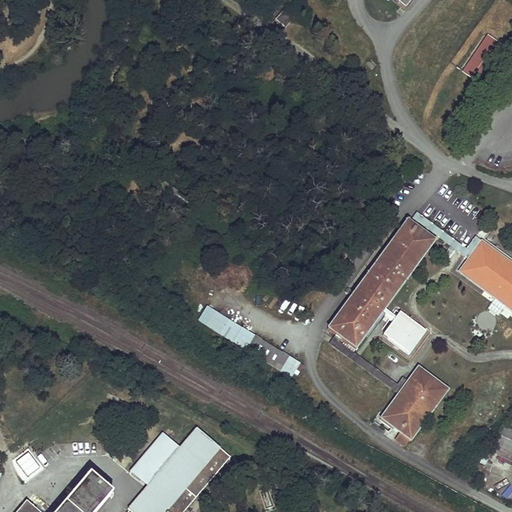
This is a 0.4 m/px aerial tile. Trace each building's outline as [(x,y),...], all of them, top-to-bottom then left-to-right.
[(286,10),(276,20),(285,30),(295,20),(286,10)] [(476,82),(501,45),(495,41),(494,43),(485,37),(462,72),(476,82)] [(193,197),(158,175),(153,184),(187,206),(193,197)] [(339,340),(356,354),(437,245),(410,224),(406,221),(326,330),(339,340)] [(458,273),(511,311),(511,263),(481,241),(470,256),(458,273)] [(300,363),(205,307),(196,321),(291,377),(300,363)] [(400,315),(384,338),(411,357),(426,334),(400,315)] [(379,420),(410,442),(447,390),(417,368),(407,382),(400,391),(397,395),(379,420)] [(511,432),(506,430),(502,428),(494,446),(496,447),(493,454),(511,461),(511,432)] [(146,487),(127,510),(128,511),(127,511),(183,511),(229,458),(195,429),(179,448),(146,487)] [(179,448),(162,434),(129,473),(146,487),(179,448)] [(95,511),(110,495),(87,476),(56,511),(37,511),(25,502),(16,511),(95,511)] [(259,491),(265,509),(274,507),(268,488),(259,491)] [(215,497),(226,507),(232,501),(220,491),(215,497)]
